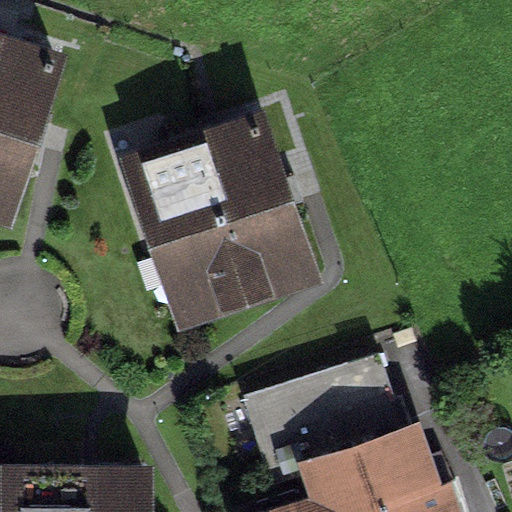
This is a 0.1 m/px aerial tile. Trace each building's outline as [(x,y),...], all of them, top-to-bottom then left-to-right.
[(67,41),(0,20),(0,210),(11,214),(34,142),(42,144),(49,120),(43,118),(67,41)] [(266,97),(120,145),(179,320),(325,271),(266,97)] [(404,416),(381,344),(241,388),(272,482),(303,472),(296,451),(404,416)] [(404,416),(296,451),(303,472),(308,485),(228,511),(464,511),(451,474),(442,477),(420,410),(404,416)] [(153,511),(154,452),(0,453),(0,511),(153,511)]
